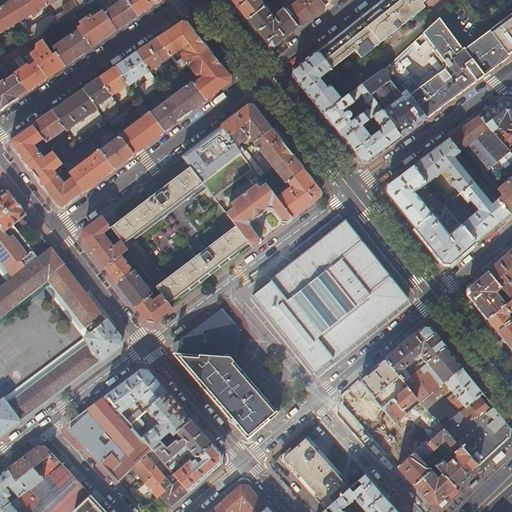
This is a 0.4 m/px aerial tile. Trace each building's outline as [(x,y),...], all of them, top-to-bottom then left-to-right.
[(47,5),(44,0),(13,0),(0,8),(0,33),(31,15),(32,16),(38,13),(37,11),(47,5)] [(74,0),(80,10),(96,0),(74,0)] [(116,31),(137,17),(125,0),(122,0),(104,13),(116,31)] [(161,0),(125,0),(137,17),(144,12),(161,0)] [(231,0),(238,8),(248,20),(265,7),(273,0),(231,0)] [(293,0),(276,0),(279,3),(281,6),(299,28),(325,7),(319,0),(300,0),(296,3),(293,0)] [(366,16),(360,20),(358,18),(357,19),(378,45),(424,8),(421,4),(423,3),(426,0),(511,0),(511,14),(500,23),(502,26),(493,33),(492,34),(508,55),(511,53),(511,52),(511,0),(381,0),(364,14),(366,16)] [(265,7),(248,20),(259,33),(268,45),(276,46),(299,28),(281,6),(280,8),(282,10),(277,14),(278,16),(275,18),(275,20),(273,22),(272,15),(265,7)] [(91,48),(116,31),(104,13),(103,11),(93,18),(91,16),(79,24),(81,26),(77,29),(79,30),(91,48)] [(58,23),(53,14),(26,30),(31,40),(35,37),(58,23)] [(357,19),(317,51),(332,70),(355,51),(361,58),(378,45),(357,19)] [(413,99),(427,118),(477,81),(509,57),(508,55),(492,34),(490,31),(465,50),(464,48),(461,50),(439,19),(423,33),(443,61),(445,63),(445,69),(442,71),(410,95),(413,99)] [(490,31),(492,34),(493,33),(502,26),(500,23),(490,30),(490,31)] [(160,37),(158,39),(170,57),(180,71),(188,65),(208,50),(188,25),(184,24),(180,24),(160,37)] [(65,66),(91,48),(79,30),(53,48),(56,53),(65,66)] [(47,78),(65,66),(56,53),(52,55),(43,41),(39,43),(35,37),(31,40),(23,45),(27,50),(35,62),(47,78)] [(170,57),(158,39),(137,53),(149,71),(170,57)] [(23,45),(5,56),(2,58),(6,63),(27,50),(23,45)] [(211,54),(208,50),(188,65),(196,75),(200,74),(202,77),(199,79),(198,77),(193,81),(188,73),(186,74),(192,82),(206,100),(228,83),(229,76),(211,54)] [(332,70),(317,51),(294,69),(294,77),(324,114),(341,101),(330,86),(329,87),(327,85),(326,86),(320,79),(332,70)] [(149,71),(137,53),(116,67),(127,84),(129,85),(149,71)] [(43,81),(47,78),(35,62),(29,66),(28,64),(13,74),(14,76),(26,92),(43,81)] [(387,66),(362,85),(381,109),(402,137),(421,123),(427,118),(413,99),(407,104),(394,86),(399,82),(387,66)] [(127,84),(116,67),(100,78),(111,95),(116,91),(117,93),(123,89),(122,87),(127,84)] [(0,110),(2,109),(26,92),(14,76),(4,83),(3,81),(2,82),(1,80),(0,80),(0,110)] [(111,95),(100,78),(83,90),(95,106),(100,103),(101,104),(107,100),(106,99),(111,95)] [(139,100),(159,85),(156,81),(136,96),(139,100)] [(183,117),(206,100),(192,82),(187,86),(187,85),(185,86),(186,87),(179,92),(177,89),(166,98),(168,101),(151,114),(164,131),(183,117)] [(372,117),(381,109),(362,85),(351,94),(341,101),(324,114),(344,139),(361,125),(372,117)] [(95,106),(83,90),(52,111),(67,132),(73,127),(72,126),(79,121),(81,122),(84,120),(82,119),(90,114),(91,115),(98,110),(95,106)] [(123,111),(139,100),(136,96),(121,108),(123,111)] [(511,99),(503,98),(479,116),(510,151),(511,149),(511,99)] [(254,143),(271,129),(254,108),(246,107),(221,126),(236,146),(246,139),(245,133),(247,131),(251,136),(251,139),(254,143)] [(107,123),(108,121),(123,111),(121,108),(104,119),(107,123)] [(361,125),(344,139),(354,152),(361,161),(368,162),(402,137),(381,109),(372,117),(380,127),(380,129),(370,136),(361,125)] [(67,132),(52,111),(47,115),(32,125),(43,139),(45,142),(46,142),(48,141),(47,141),(52,138),(53,139),(59,135),(58,134),(62,131),(64,133),(67,132)] [(133,155),(164,131),(151,114),(150,112),(149,112),(148,111),(147,112),(148,113),(142,117),(143,118),(126,131),(126,130),(119,135),(120,137),(133,155)] [(498,199),(510,213),(511,210),(511,153),(510,151),(479,116),(449,138),(461,153),(466,149),(494,183),(495,183),(503,176),(508,181),(500,187),(498,189),(503,195),(498,199)] [(91,134),(107,123),(104,119),(88,130),(91,134)] [(10,146),(25,165),(40,154),(34,147),(33,147),(34,145),(43,139),(32,125),(11,139),(10,146)] [(236,146),(221,126),(192,148),(182,156),(190,167),(199,160),(223,192),(253,168),(244,155),(241,153),(238,148),(236,146)] [(304,169),(271,129),(254,143),(258,148),(259,150),(259,149),(263,155),(261,158),(269,169),(272,166),(286,183),(287,182),(304,169)] [(114,170),(133,155),(120,137),(119,138),(119,137),(117,138),(118,139),(113,143),(112,142),(106,146),(107,148),(101,152),(114,170)] [(449,138),(413,165),(428,183),(446,168),(455,179),(452,181),(461,192),(474,181),(455,157),(461,153),(449,138)] [(57,158),(76,145),(73,141),(54,155),(57,158)] [(25,165),(43,188),(57,177),(53,172),(54,170),(60,166),(64,172),(66,170),(62,164),(57,158),(54,155),(49,147),(46,149),(47,151),(51,153),(44,158),(44,159),(43,159),(43,158),(40,154),(25,165)] [(93,185),(114,170),(101,152),(99,150),(98,151),(98,149),(97,150),(97,151),(92,155),(93,157),(76,170),(75,168),(69,173),(70,175),(72,178),(83,193),(93,185)] [(480,177),(498,199),(503,195),(498,189),(500,187),(495,183),(494,183),(466,149),(461,153),(480,177)] [(247,152),(244,155),(253,168),(255,171),(259,167),(247,152)] [(190,167),(182,156),(142,186),(150,198),(111,228),(121,242),(128,251),(150,281),(158,291),(166,301),(175,294),(177,297),(239,250),(237,247),(247,240),(237,226),(166,280),(134,237),(194,191),(192,188),(201,181),(190,167)] [(387,193),(415,228),(434,214),(416,192),(428,183),(413,165),(387,184),(387,193)] [(321,191),(304,169),(287,182),(294,191),(292,193),(288,191),(279,198),(274,192),(273,193),(292,219),(299,214),(319,198),(321,191)] [(64,207),(83,193),(72,178),(64,184),(62,184),(62,183),(57,177),(43,188),(57,206),(64,207)] [(461,225),(476,242),(510,213),(498,199),(492,203),(474,181),(461,192),(468,202),(471,199),(479,209),(461,225)] [(284,225),(292,219),(273,193),(266,185),(260,189),(257,186),(245,195),(244,194),(243,195),(244,196),(231,206),(234,209),(227,214),(237,226),(247,240),(249,242),(253,248),(262,241),(250,226),(251,223),(254,220),(266,211),(269,209),(272,210),(284,225)] [(0,196),(0,260),(13,277),(28,265),(37,259),(12,226),(26,215),(7,191),(0,196)] [(434,214),(415,228),(431,248),(444,264),(451,264),(476,242),(461,225),(450,234),(434,214)] [(111,228),(102,217),(83,232),(82,239),(105,268),(120,257),(128,251),(121,242),(113,248),(103,234),(111,228)] [(346,223),(254,296),(315,373),(407,300),(374,259),(346,223)] [(239,250),(249,242),(247,240),(237,247),(239,250)] [(51,247),(37,259),(28,265),(41,282),(46,278),(89,333),(85,336),(84,337),(85,339),(88,343),(7,404),(4,399),(0,401),(0,437),(0,438),(21,422),(101,361),(102,362),(121,347),(122,339),(107,319),(106,320),(64,265),(64,264),(51,247)] [(240,252),(239,250),(177,297),(179,299),(240,252)] [(511,250),(488,271),(503,288),(509,295),(511,298),(511,250)] [(120,257),(105,268),(117,284),(133,271),(125,260),(123,261),(120,257)] [(0,260),(0,269),(9,280),(13,277),(0,260)] [(9,280),(0,286),(0,313),(41,282),(28,265),(13,277),(9,280)] [(133,271),(117,284),(136,308),(148,298),(154,294),(158,291),(150,281),(144,285),(134,271),(133,271)] [(503,288),(488,271),(470,287),(469,296),(478,306),(488,319),(511,299),(511,298),(509,295),(505,298),(503,300),(500,300),(496,295),(496,293),(503,288)] [(46,278),(41,282),(85,336),(89,333),(46,278)] [(154,322),(172,309),(166,301),(158,291),(154,294),(156,296),(157,294),(160,297),(152,303),(148,298),(136,308),(146,321),(154,322)] [(197,304),(205,296),(200,291),(192,299),(197,304)] [(229,297),(222,302),(233,319),(241,315),(229,297)] [(511,299),(488,319),(498,331),(511,320),(511,317),(510,315),(511,312),(511,299)] [(227,358),(228,359),(234,366),(238,338),(235,337),(233,326),(235,325),(221,309),(173,345),(173,354),(227,358)] [(511,320),(498,331),(511,349),(511,320)] [(416,335),(386,360),(400,377),(404,382),(410,377),(405,370),(415,362),(416,363),(418,360),(417,358),(421,355),(423,357),(422,358),(427,364),(446,348),(431,329),(423,328),(416,335)] [(9,396),(4,399),(7,404),(88,343),(85,339),(9,396)] [(463,368),(446,348),(427,364),(410,377),(404,382),(408,387),(418,398),(421,402),(440,387),(428,372),(432,369),(444,383),(463,368)] [(227,358),(173,354),(174,354),(244,436),(246,436),(274,413),(234,366),(228,359),(227,358)] [(374,371),(361,382),(374,397),(375,398),(400,377),(386,360),(374,371)] [(484,394),(463,368),(444,383),(440,387),(421,402),(437,420),(442,425),(459,412),(443,395),(451,389),(464,405),(461,408),(463,410),(484,394)] [(428,372),(440,387),(444,383),(432,369),(428,372)] [(105,396),(121,414),(135,402),(134,401),(139,396),(149,409),(167,393),(148,371),(140,370),(105,396)] [(374,397),(361,382),(344,397),(344,404),(376,441),(384,433),(362,408),(374,397)] [(0,393),(4,399),(9,396),(0,384),(0,393)] [(408,387),(384,408),(397,423),(399,421),(407,414),(403,410),(418,398),(408,387)] [(153,450),(154,452),(162,445),(159,441),(168,433),(170,433),(173,436),(176,433),(191,420),(167,393),(149,409),(146,411),(152,419),(153,418),(159,425),(156,425),(142,438),(153,450)] [(459,412),(442,425),(445,428),(479,465),(487,458),(494,451),(507,439),(510,436),(511,428),(484,394),(463,410),(459,412)] [(121,414),(105,396),(103,398),(102,399),(70,423),(69,430),(118,482),(131,470),(134,467),(147,456),(153,450),(142,438),(139,434),(131,425),(127,421),(121,414)] [(407,414),(399,421),(401,423),(403,421),(408,427),(423,414),(416,406),(407,414)] [(127,421),(131,425),(139,417),(143,414),(139,410),(127,421)] [(131,425),(139,434),(141,433),(139,430),(145,424),(139,417),(131,425)] [(154,452),(163,462),(165,464),(177,454),(179,456),(188,449),(193,456),(191,458),(194,461),(195,460),(199,456),(212,445),(191,420),(176,433),(181,439),(178,442),(173,436),(167,441),(170,445),(167,448),(163,444),(162,445),(154,452)] [(422,435),(428,442),(445,428),(442,425),(437,420),(435,423),(433,421),(422,432),(424,434),(422,435)] [(394,425),(391,427),(414,454),(416,452),(394,425)] [(384,433),(376,441),(398,466),(414,454),(391,427),(384,433)] [(445,428),(428,442),(434,450),(443,442),(451,451),(453,452),(457,456),(454,456),(446,463),(442,459),(436,465),(456,487),(469,474),(479,465),(445,428)] [(328,508),(341,497),(350,488),(306,438),(284,457),(328,508)] [(494,451),(487,458),(489,461),(510,442),(507,439),(494,451)] [(414,454),(398,466),(430,503),(438,504),(447,495),(456,487),(436,465),(442,459),(438,455),(429,464),(432,467),(429,470),(419,457),(423,456),(426,453),(428,455),(434,450),(428,442),(416,452),(414,454)] [(194,461),(191,458),(189,460),(173,474),(176,478),(179,480),(188,491),(221,463),(221,455),(212,445),(199,456),(200,458),(196,462),(195,460),(194,461)] [(28,509),(30,511),(70,511),(89,495),(45,448),(37,447),(0,475),(0,511),(11,503),(7,499),(11,495),(5,488),(8,486),(19,497),(18,498),(28,509)] [(151,472),(157,467),(147,456),(134,467),(131,470),(144,484),(153,476),(151,472)] [(175,461),(168,468),(170,471),(178,464),(175,461)] [(167,479),(157,467),(151,472),(153,476),(144,484),(149,490),(152,494),(152,493),(157,498),(166,490),(161,484),(167,479)] [(341,497),(349,506),(352,502),(354,500),(356,500),(356,501),(361,508),(362,508),(365,511),(398,511),(366,475),(359,481),(361,484),(353,492),(350,488),(341,497)] [(173,486),(167,479),(161,484),(166,490),(157,498),(167,509),(188,491),(179,480),(173,486)] [(241,485),(211,511),(210,511),(238,511),(240,511),(241,511),(261,511),(267,507),(249,486),(241,485)] [(105,511),(89,495),(70,511),(105,511)] [(345,509),(349,506),(341,497),(328,508),(331,511),(326,511),(325,511),(323,511),(341,511),(343,509),(345,509)] [(11,503),(0,511),(16,511),(22,508),(25,511),(28,509),(18,498),(11,503)]
